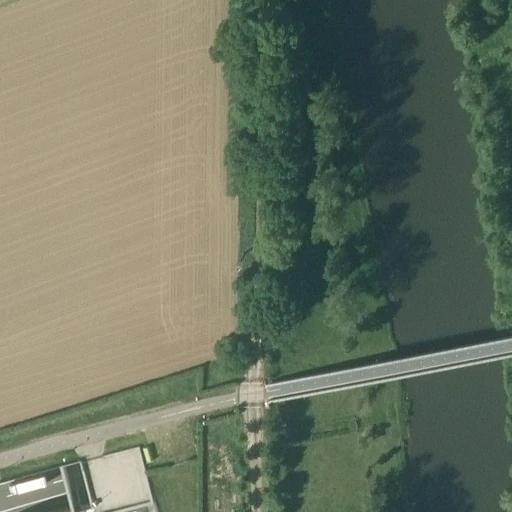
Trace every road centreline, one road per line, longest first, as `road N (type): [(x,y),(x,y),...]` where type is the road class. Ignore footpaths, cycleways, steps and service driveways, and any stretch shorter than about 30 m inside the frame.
road 1 (motorway): [(511,395),(226,449),(0,510)]
road 2 (track): [(251,0),(253,511)]
road 3 (motorway): [(188,511),(511,449)]
